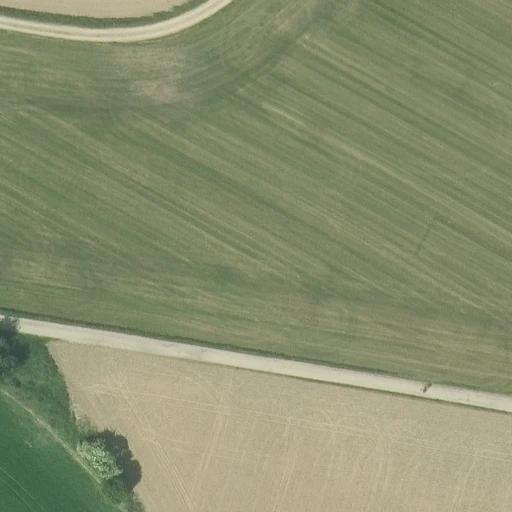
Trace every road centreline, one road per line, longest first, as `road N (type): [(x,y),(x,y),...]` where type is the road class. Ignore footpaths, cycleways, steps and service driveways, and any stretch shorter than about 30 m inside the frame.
road 1 (unclassified): [(0,320),(511,406)]
road 2 (track): [(0,26),(106,37),(175,32),(225,0)]
